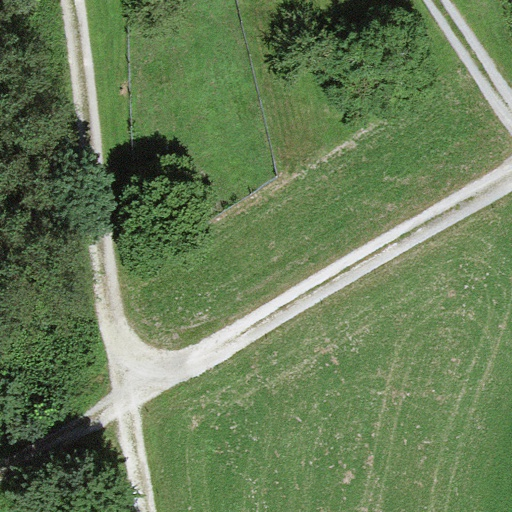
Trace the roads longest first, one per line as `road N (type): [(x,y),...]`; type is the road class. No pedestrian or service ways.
road 1 (track): [(59,0),(117,404)]
road 2 (track): [(117,404),(0,471)]
